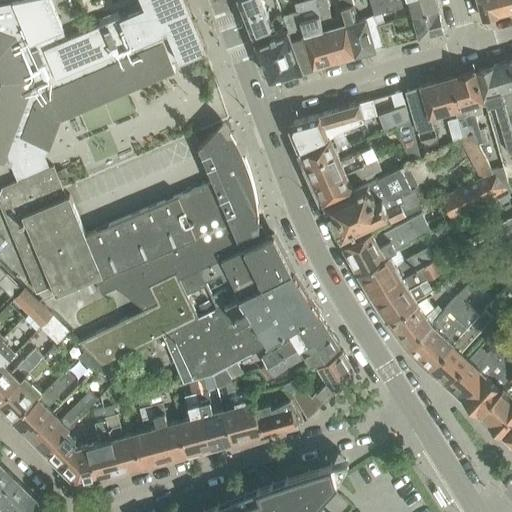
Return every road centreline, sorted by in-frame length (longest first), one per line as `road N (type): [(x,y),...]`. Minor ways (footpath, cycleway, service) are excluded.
road 1 (residential): [(412,411),(327,274),(259,106)]
road 2 (residential): [(111,511),(412,411)]
road 3 (residential): [(470,45),(259,106)]
